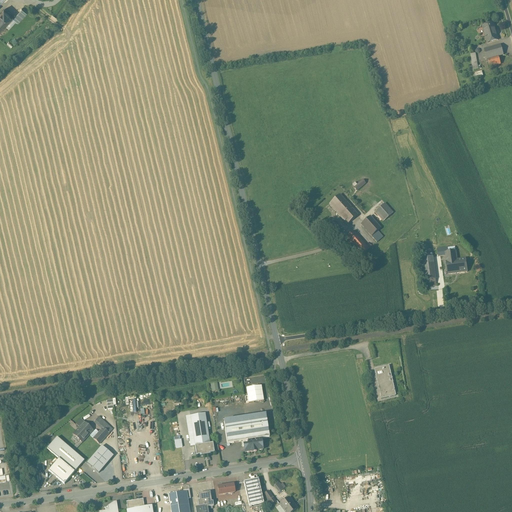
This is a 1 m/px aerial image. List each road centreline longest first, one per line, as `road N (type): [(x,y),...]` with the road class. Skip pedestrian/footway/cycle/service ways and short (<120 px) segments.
road 1 (unclassified): [(275,339),(197,0)]
road 2 (unclassified): [(275,339),(511,304)]
road 3 (residential): [(304,460),(85,493)]
road 4 (unclassified): [(304,460),(275,339)]
